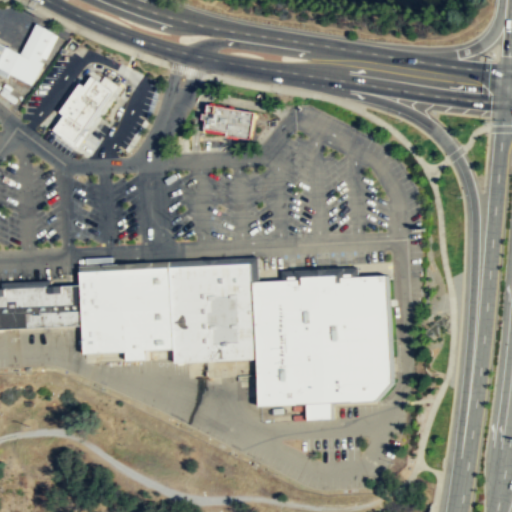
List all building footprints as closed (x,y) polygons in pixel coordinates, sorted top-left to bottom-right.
[(37,22),(54,31),(39,59),(43,62),(32,83),(0,66),(0,41),(21,53),(37,22)] [(76,144),(114,91),(93,76),(86,85),(81,82),(61,111),(66,114),(55,129),(76,144)] [(252,138),(257,111),(210,103),(209,114),(205,113),(204,117),(208,118),(206,127),(229,131),(229,134),(231,134),(248,137),(250,137),(252,138)] [(178,362),(260,359),(256,263),(173,267),(178,349),(178,362)] [(83,271),(173,267),(178,349),(151,350),(151,360),(130,360),(130,359),(130,351),(120,352),(88,353),(86,325),(84,285),(83,271)] [(257,282),(391,275),(393,310),(398,384),(382,401),(334,404),(335,419),(311,420),(311,413),(310,405),(265,406),(262,359),(257,282)] [(0,329),(86,325),(84,285),(0,289),(0,329)]
